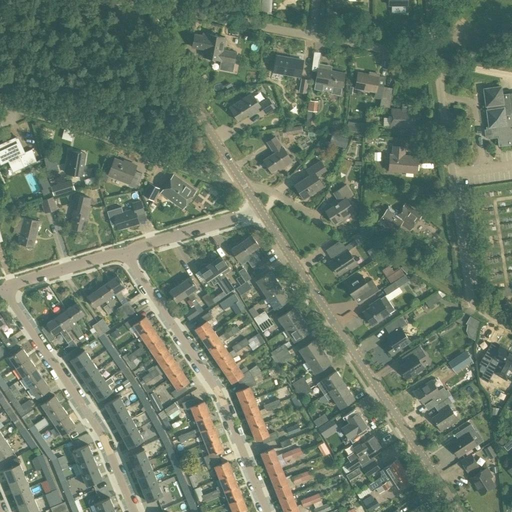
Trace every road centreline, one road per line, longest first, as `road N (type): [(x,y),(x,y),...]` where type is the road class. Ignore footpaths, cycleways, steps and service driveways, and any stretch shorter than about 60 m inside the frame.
road 1 (tertiary): [(456,511),(260,209)]
road 2 (residential): [(263,511),(207,367),(127,254)]
road 3 (residential): [(511,329),(475,303),(438,63)]
road 4 (residential): [(6,295),(93,420),(133,511)]
road 5 (residential): [(244,188),(17,105)]
road 6 (tertiary): [(244,188),(127,0)]
road 7 (residential): [(312,37),(128,0)]
road 8 (residential): [(127,254),(260,209)]
road 9 (residential): [(438,63),(312,37)]
road 10 (residential): [(6,295),(127,254)]
